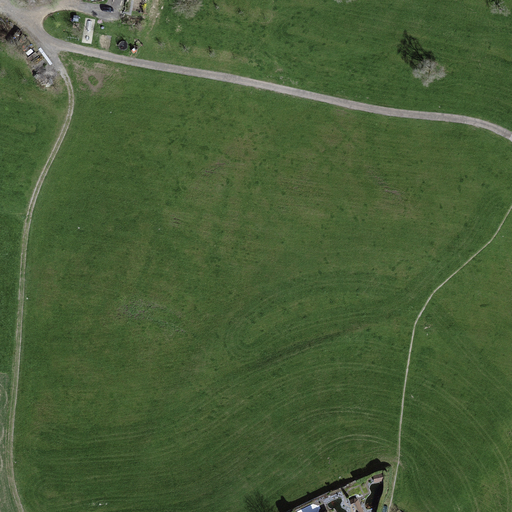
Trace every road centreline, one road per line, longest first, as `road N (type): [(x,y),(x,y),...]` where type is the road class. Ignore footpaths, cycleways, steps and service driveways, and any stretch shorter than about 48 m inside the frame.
road 1 (track): [(511,137),(466,118),(66,49),(20,14),(0,9)]
road 2 (track): [(21,511),(9,456),(24,229),(72,97),(20,14)]
